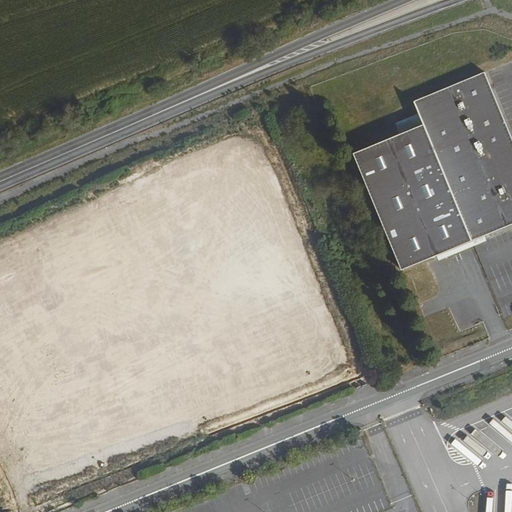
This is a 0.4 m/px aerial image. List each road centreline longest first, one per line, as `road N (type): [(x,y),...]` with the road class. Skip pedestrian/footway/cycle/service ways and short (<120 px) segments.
road 1 (residential): [(106,511),(511,348)]
road 2 (secondary): [(0,181),(228,81)]
road 3 (secondary): [(228,81),(456,0)]
road 4 (secondary): [(399,0),(228,81)]
